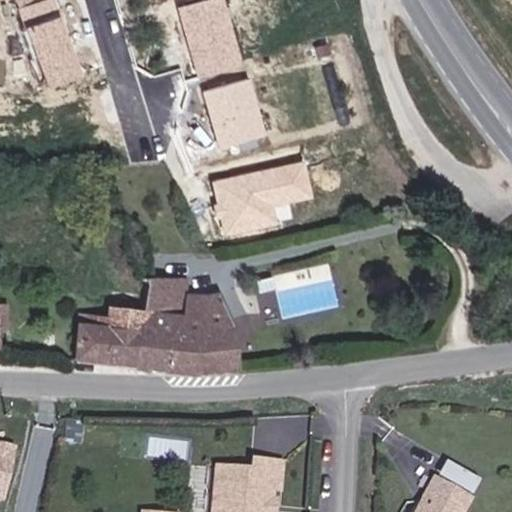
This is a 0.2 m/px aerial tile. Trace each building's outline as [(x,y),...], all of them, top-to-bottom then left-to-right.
[(57,0),(37,0),(21,6),(50,83),(82,71),(57,0)] [(246,68),(225,0),(206,0),(178,8),(200,81),(246,68)] [(89,91),(82,71),(50,83),(57,101),(89,91)] [(250,81),(203,94),(218,149),(265,136),(250,81)] [(305,162),(212,182),(223,236),(280,223),(277,210),(314,202),(305,162)] [(147,318),(189,320),(192,294),(175,294),(176,277),(152,279),(147,318)] [(108,320),(106,364),(141,366),(147,318),(152,279),(116,279),(108,320)] [(147,318),(141,366),(141,371),(171,372),(177,332),(206,333),(211,295),(192,294),(189,320),(147,318)] [(177,332),(171,372),(201,372),(201,368),(242,367),(236,327),(222,294),(211,295),(206,333),(177,332)] [(108,320),(84,318),(81,362),(106,364),(108,320)] [(14,445),(0,442),(0,498),(3,499),(14,445)] [(251,478),(220,475),(216,511),(270,511),(272,495),(280,496),(282,469),(252,466),(251,478)] [(443,475),(475,491),(481,479),(455,467),(452,474),(445,470),(443,475)] [(434,477),(415,505),(411,511),(455,511),(463,496),(434,477)]
